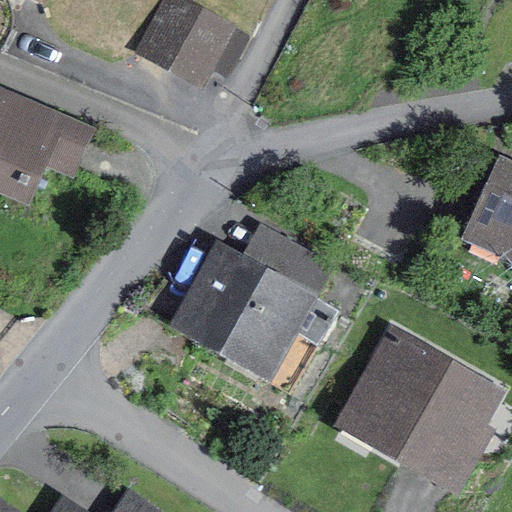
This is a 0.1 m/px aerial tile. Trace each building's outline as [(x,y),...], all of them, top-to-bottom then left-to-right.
[(199,94),(209,76),(224,84),(249,38),(234,30),(236,27),(186,0),(161,0),(130,57),(199,94)] [(0,181),(37,197),(51,163),(77,174),(99,122),(0,80),(0,181)] [(511,274),(511,167),(489,158),(450,246),(511,274)] [(333,315),(311,303),(330,269),(255,227),(237,259),(209,244),(158,335),(261,392),(265,384),(287,396),(333,315)] [(501,397),(385,332),(327,437),(451,506),(491,434),(483,429),(501,397)] [(174,511),(133,486),(115,511),(103,511),(67,489),(52,511),(30,511),(2,494),(0,497),(0,511),(174,511)]
